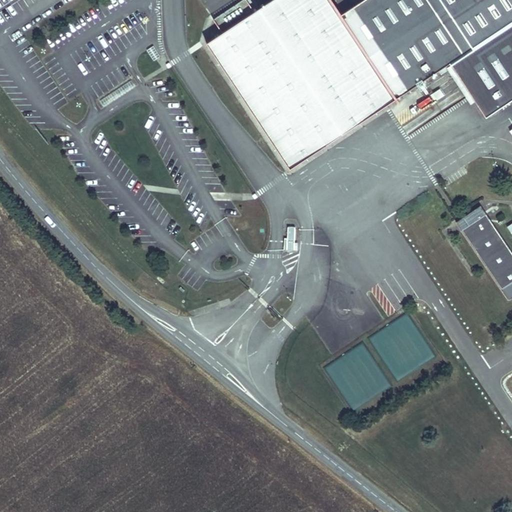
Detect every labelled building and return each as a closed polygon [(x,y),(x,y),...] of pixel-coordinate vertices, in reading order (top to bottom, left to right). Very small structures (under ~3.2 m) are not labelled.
[(399,94),(448,62),(511,19),(511,0),(359,0),(343,11),(399,94)] [(470,93),(471,95),(511,67),(511,19),(448,62),(457,75),(470,93)] [(154,46),(148,50),(155,61),(161,57),(154,46)] [(511,67),(471,95),(484,116),(511,97),(511,67)] [(465,226),(462,228),(509,298),(511,295),(511,247),(485,208),(476,206),(466,213),(468,216),(465,226)] [(457,220),(462,228),(465,226),(468,216),(466,213),(457,220)]
